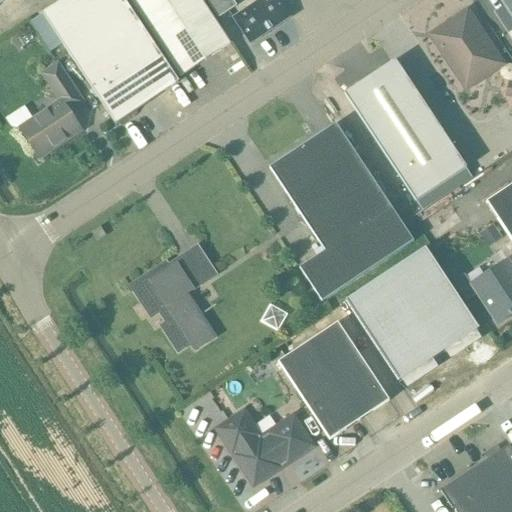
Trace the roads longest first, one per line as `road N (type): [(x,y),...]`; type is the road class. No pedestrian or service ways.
road 1 (unclassified): [(0,260),(394,0)]
road 2 (unclassified): [(165,511),(0,260)]
road 3 (unclassified): [(314,511),(511,382)]
